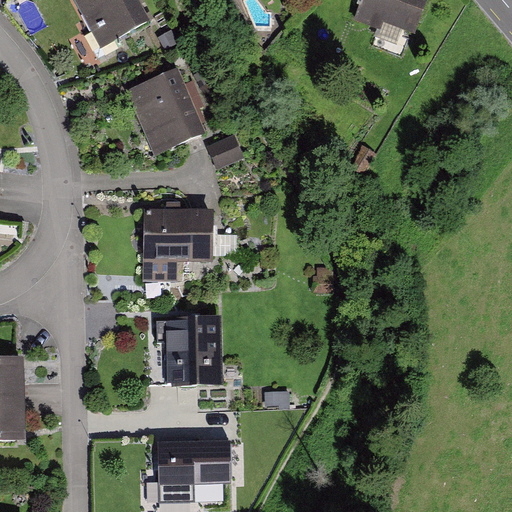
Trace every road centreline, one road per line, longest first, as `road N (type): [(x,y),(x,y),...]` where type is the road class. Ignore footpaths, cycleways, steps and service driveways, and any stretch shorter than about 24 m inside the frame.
road 1 (residential): [(40,258),(69,308),(77,511)]
road 2 (residential): [(0,41),(21,66),(53,145),(54,225),(40,258)]
